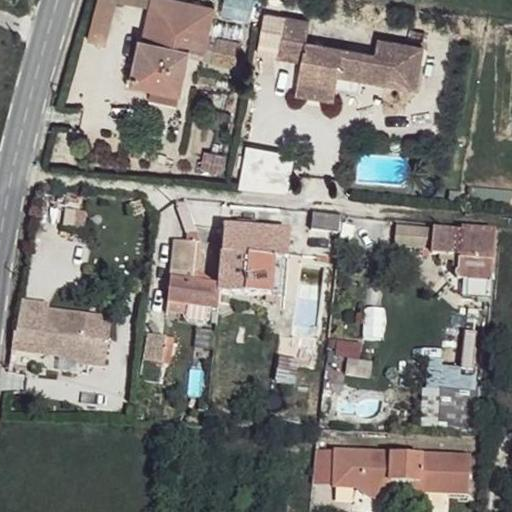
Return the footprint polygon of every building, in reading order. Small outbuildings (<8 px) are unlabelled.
[(215,3),(201,0),(154,0),(147,37),(192,47),(205,50),(215,3)] [(287,12),(276,53),(301,57),(298,74),(338,82),(339,72),(363,77),(417,87),(424,46),(379,38),(375,54),(304,40),(308,17),(287,12)] [(192,47),(147,37),(136,75),(182,88),(192,47)] [(240,43),(218,39),(215,62),(236,67),(240,43)] [(363,77),(339,72),(338,82),(337,88),(361,92),(363,77)] [(298,74),(297,90),(336,97),(337,88),(338,82),(298,74)] [(340,216),(312,214),(310,227),(337,230),(340,216)] [(240,226),(231,226),(222,289),(226,292),(225,310),(229,310),(232,290),(240,226)] [(296,232),(240,226),(232,290),(291,298),(296,232)] [(440,231),(403,228),(402,246),(439,249),(440,231)] [(496,281),(500,231),(466,228),(466,232),(440,230),(440,231),(439,249),(438,253),(447,254),(447,258),(465,260),(464,270),(462,270),(461,271),(460,272),(460,274),(460,276),(461,278),(463,279),(467,279),(496,281)] [(197,247),(178,245),(175,280),(181,282),(195,284),(197,247)] [(496,281),(467,279),(466,296),(495,298),(496,281)] [(195,284),(181,282),(176,305),(225,310),(226,292),(222,289),(195,284)] [(19,330),(16,348),(63,355),(63,357),(80,360),(79,362),(109,366),(112,341),(87,338),(91,315),(51,309),(47,336),(19,330)] [(115,318),(91,315),(87,338),(112,341),(115,318)] [(163,380),(168,334),(145,332),(139,377),(163,380)] [(479,390),(428,388),(426,425),(477,428),(479,390)] [(393,451),(336,448),(335,484),(353,486),(373,497),(383,485),(390,485),(393,451)] [(472,457),(393,451),(390,485),(405,486),(406,493),(469,496),(472,457)]
